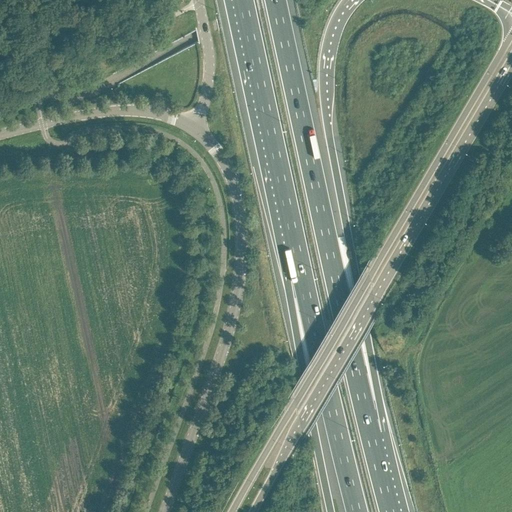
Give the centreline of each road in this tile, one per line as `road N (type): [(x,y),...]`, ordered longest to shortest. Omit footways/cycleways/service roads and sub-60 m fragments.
road 1 (secondary): [(511,36),(231,511)]
road 2 (secondary): [(252,511),(511,62)]
road 3 (motorway): [(370,433),(275,0)]
road 4 (motorway): [(370,433),(367,338),(324,74),(330,38),(350,0)]
road 5 (tertiary): [(162,511),(233,316),(241,254),(233,183),(208,139),(193,129)]
road 6 (motorway): [(242,0),(298,262)]
road 7 (motorway): [(298,262),(357,511)]
road 8 (motorway): [(298,262),(330,511)]
road 9 (tertiary): [(0,135),(114,110),(156,112),(193,129)]
road 10 (tertiary): [(193,129),(209,62),(197,0)]
